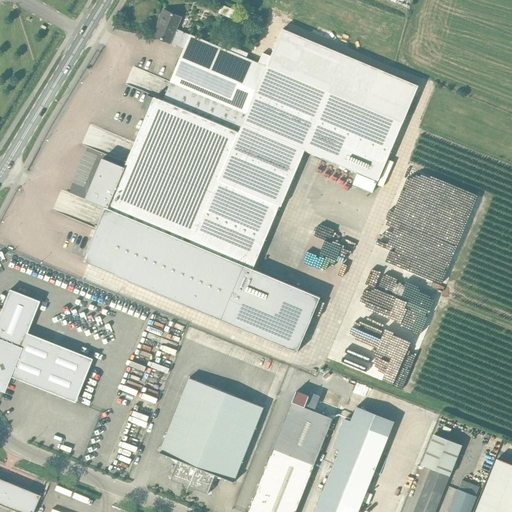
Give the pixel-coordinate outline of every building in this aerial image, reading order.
[(185,49),(191,35),(176,28),(181,17),(163,9),(160,18),(161,18),(154,36),(170,43),(170,42),(185,49)] [(237,12),(231,9),(227,17),(234,20),(237,12)] [(90,190),(86,198),(106,207),(108,208),(253,269),(280,206),(281,206),(305,150),(378,181),(419,85),(283,28),(271,57),(262,53),(258,63),(246,58),(248,53),(220,41),(218,46),(191,35),(185,49),(164,101),(155,97),(154,99),(147,96),(141,109),(148,112),(125,167),(103,158),(90,190)] [(377,182),(357,174),(353,185),(372,193),(377,182)] [(432,225),(437,203),(422,199),(416,221),(432,225)] [(106,207),(83,262),(298,352),(320,297),(253,269),(108,208),(106,207)] [(74,401),(91,358),(26,333),(38,301),(9,289),(0,312),(0,389),(3,390),(9,375),(74,401)] [(187,492),(226,392),(189,378),(159,453),(178,460),(170,479),(171,480),(171,478),(183,483),(185,488),(187,489),(186,492),(187,492)] [(292,402),(247,511),(295,511),(333,418),(305,407),(309,396),(296,390),(292,402)] [(226,392),(187,492),(188,489),(191,490),(196,488),(207,493),(207,494),(215,475),(234,482),(263,407),(226,392)] [(339,449),(314,511),(357,511),(362,501),(369,504),(372,494),(370,493),(366,492),(367,488),(382,452),(388,436),(395,420),(363,407),(356,405),(351,421),(345,418),(333,447),(339,449)] [(431,468),(423,486),(413,511),(434,511),(462,445),(434,433),(422,464),(431,468)] [(511,511),(511,464),(497,459),(475,511),(511,511)] [(21,470),(6,511),(26,511),(39,476),(21,470)] [(470,511),(480,487),(462,480),(459,489),(457,488),(447,511),(470,511)]
